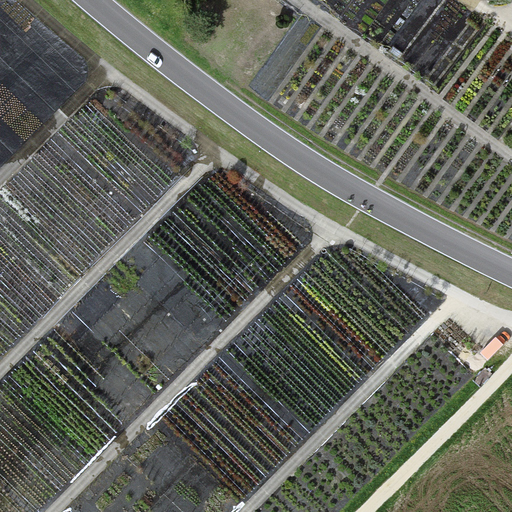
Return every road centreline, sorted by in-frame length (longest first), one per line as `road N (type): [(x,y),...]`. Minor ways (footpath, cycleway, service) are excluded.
road 1 (secondary): [(95,0),(228,108),(326,172),(511,271)]
road 2 (track): [(368,511),(511,368)]
